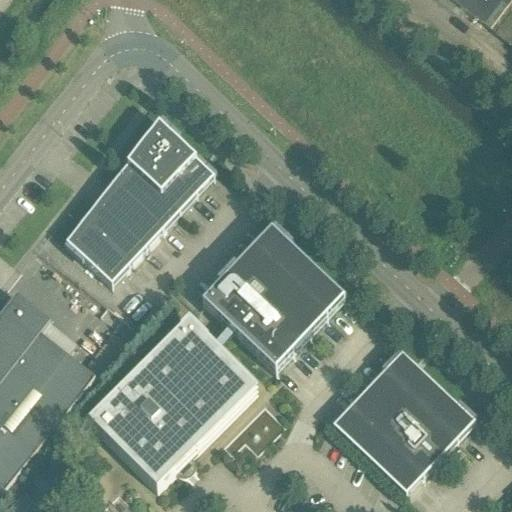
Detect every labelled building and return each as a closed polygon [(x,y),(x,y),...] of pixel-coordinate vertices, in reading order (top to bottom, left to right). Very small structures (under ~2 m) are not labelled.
[(511,0),(445,0),(496,38),(511,50),(511,0)] [(143,153),(66,251),(67,252),(64,255),(82,271),(85,269),(112,294),(214,185),(216,182),(199,165),(196,168),(178,151),(181,148),(163,131),(160,134),(159,133),(158,134),(156,131),(140,151),(143,153)] [(254,258),(203,312),(276,381),(345,308),(344,307),(347,304),(329,288),(326,291),(272,239),(271,240),(268,237),(251,255),(254,258)] [(0,497),(5,501),(95,387),(41,344),(51,331),(39,321),(29,314),(17,304),(0,325),(0,497)] [(92,363),(83,375),(99,388),(139,338),(107,313),(99,323),(115,336),(92,363)] [(182,337),(101,418),(89,430),(157,498),(175,480),(174,479),(175,478),(173,477),(172,478),(171,476),(176,471),(178,474),(185,467),(182,465),(191,455),(196,460),(257,398),(207,348),(208,347),(189,328),(181,337),(182,337)] [(459,410),(456,413),(402,362),(401,363),(398,360),(381,378),(384,381),(333,435),(406,504),(475,431),(474,430),(477,427),(459,410)]
